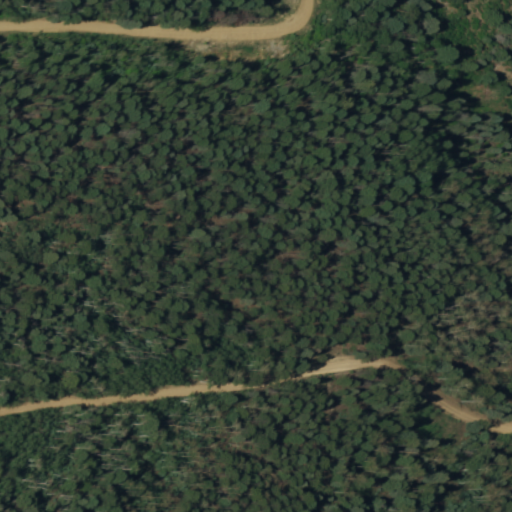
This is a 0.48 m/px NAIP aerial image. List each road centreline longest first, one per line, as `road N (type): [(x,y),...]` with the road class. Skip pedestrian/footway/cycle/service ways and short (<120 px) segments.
road 1 (track): [(0,415),(400,364),(511,429)]
road 2 (track): [(0,35),(270,40),(297,29),(301,0)]
